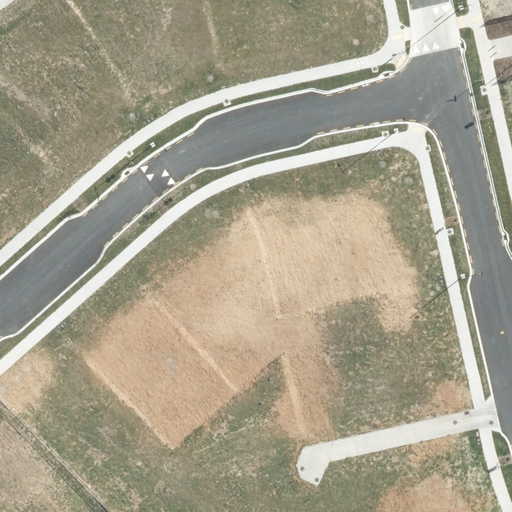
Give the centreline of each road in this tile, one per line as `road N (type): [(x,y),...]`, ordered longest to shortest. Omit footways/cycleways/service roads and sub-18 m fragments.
road 1 (residential): [(0,313),(187,148),(447,88)]
road 2 (residential): [(511,383),(447,88)]
